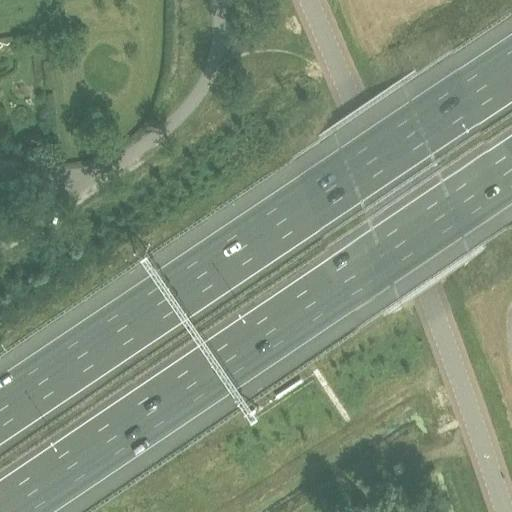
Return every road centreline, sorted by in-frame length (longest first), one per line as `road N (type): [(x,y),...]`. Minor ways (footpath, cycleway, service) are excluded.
road 1 (motorway): [(511,67),(0,411)]
road 2 (motorway): [(3,511),(511,168)]
road 3 (secondary): [(508,511),(450,344),(311,0)]
road 4 (unclassified): [(0,241),(190,105),(215,55),(217,0)]
